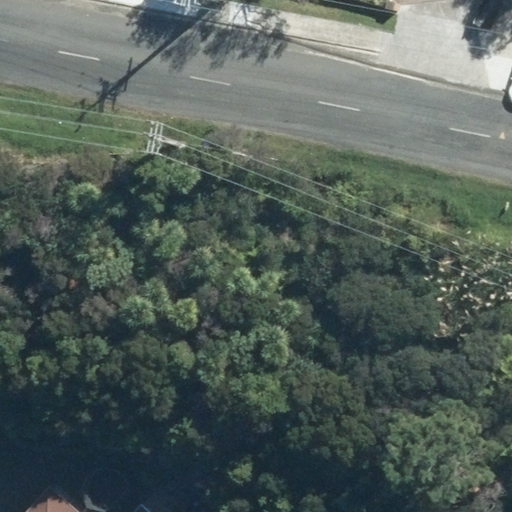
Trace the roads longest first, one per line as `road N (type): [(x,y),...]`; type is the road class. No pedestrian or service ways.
road 1 (tertiary): [(0,39),(462,126)]
road 2 (residential): [(462,126),(511,12)]
